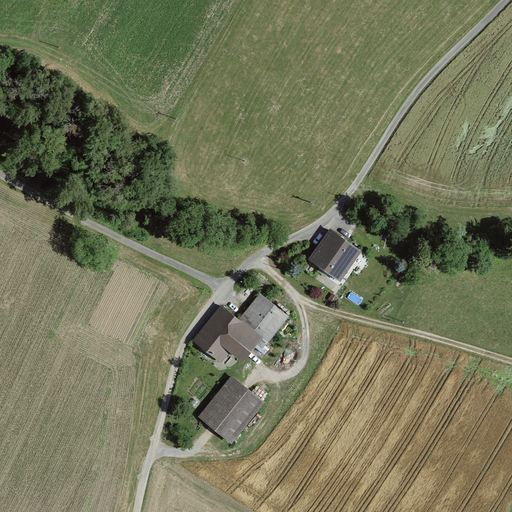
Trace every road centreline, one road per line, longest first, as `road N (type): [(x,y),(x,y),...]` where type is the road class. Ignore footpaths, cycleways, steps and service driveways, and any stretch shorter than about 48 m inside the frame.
road 1 (unclassified): [(225,288),(340,207),(408,104),(508,0)]
road 2 (track): [(255,260),(299,300),(511,362)]
road 3 (residential): [(137,511),(176,360),(225,288)]
